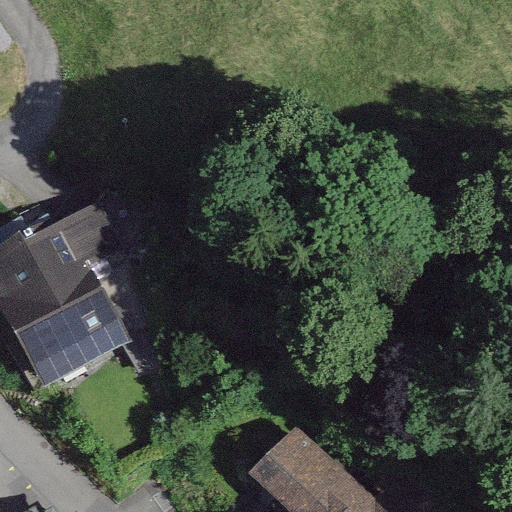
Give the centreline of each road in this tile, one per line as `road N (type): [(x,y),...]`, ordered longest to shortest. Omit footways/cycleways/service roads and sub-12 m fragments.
road 1 (residential): [(0,153),(8,155),(47,120),(38,61),(4,0)]
road 2 (residential): [(101,511),(80,478),(0,398)]
